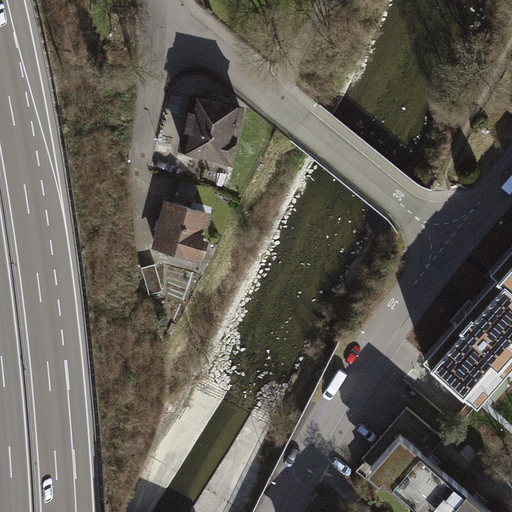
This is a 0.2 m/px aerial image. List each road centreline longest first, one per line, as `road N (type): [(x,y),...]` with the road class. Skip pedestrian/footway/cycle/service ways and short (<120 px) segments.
road 1 (motorway): [(67,511),(49,287),(0,6)]
road 2 (residential): [(160,0),(180,27),(449,241)]
road 3 (residential): [(276,511),(376,339),(449,241)]
